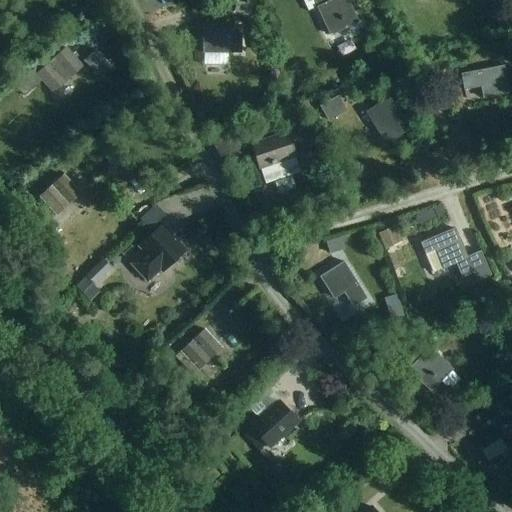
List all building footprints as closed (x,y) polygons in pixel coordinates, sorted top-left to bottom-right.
[(235,0),(233,12),(245,15),(247,2),(235,0)] [(327,0),(312,0),(330,36),(358,22),(347,0),(329,0),(328,1),(327,0)] [(240,25),(202,25),(202,53),(240,52),(240,25)] [(65,47),(35,74),(52,93),(82,66),(65,47)] [(94,50),(84,60),(98,74),(108,65),(94,50)] [(509,93),(504,64),(460,73),(463,90),(479,86),(481,99),(509,93)] [(396,93),(397,94),(409,87),(408,86),(400,72),(385,81),(393,94),(396,93)] [(388,97),(365,111),(385,144),(408,130),(388,97)] [(317,119),(314,113),(307,116),(310,122),(317,119)] [(291,132),(303,127),(299,116),(287,120),(291,132)] [(265,183),(299,172),(286,132),(251,143),(265,183)] [(81,193),(63,173),(38,196),(43,202),(56,216),(81,193)] [(47,224),(56,216),(43,202),(35,210),(47,224)] [(147,228),(157,218),(151,212),(142,222),(147,228)] [(184,250),(173,237),(168,232),(162,225),(139,246),(142,250),(129,263),(147,282),(160,270),(161,271),(184,250)] [(379,232),(386,246),(398,241),(392,226),(379,232)] [(420,243),(425,253),(433,272),(443,268),(455,263),(461,278),(473,273),(477,281),(489,276),(479,251),(465,257),(453,229),(420,243)] [(328,270),(318,276),(333,299),(343,292),(352,307),(366,298),(338,254),(323,263),(328,270)] [(111,268),(101,257),(83,275),(93,285),(111,268)] [(89,301),(99,292),(83,275),(73,285),(89,301)] [(415,295),(405,298),(409,310),(419,306),(415,295)] [(222,348),(204,329),(179,351),(184,356),(178,362),(191,376),(222,348)] [(452,369),(430,347),(407,370),(430,391),(452,369)] [(258,451),(265,444),(266,446),(297,418),(280,399),(266,412),(258,418),(249,426),(251,428),(243,435),(258,451)] [(255,414),(258,418),(266,412),(256,399),(247,406),(254,415),(255,414)] [(481,426),(469,434),(480,451),(487,462),(507,450),(511,446),(511,419),(506,410),(500,400),(474,416),(481,426)] [(211,483),(219,475),(213,469),(205,476),(211,483)] [(248,506),(251,511),(262,511),(266,510),(259,499),(248,506)]
